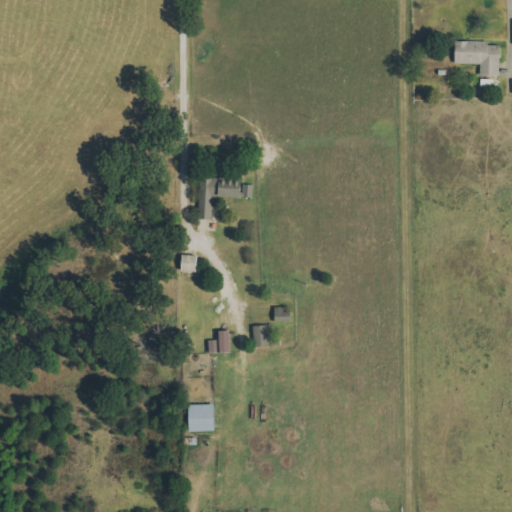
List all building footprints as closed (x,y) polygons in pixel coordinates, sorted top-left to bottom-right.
[(459,42),(459,65),(482,65),(482,77),(503,77),(503,46),(492,46),(492,42),(459,42)] [(201,220),(215,220),(216,198),(253,199),(253,182),(202,180),(201,220)] [(201,272),(201,256),(186,256),(186,272),(201,272)] [(277,323),(294,322),(294,309),(276,309),(277,323)] [(257,347),(272,346),(271,326),(256,326),(257,347)] [(234,332),(223,332),(223,340),(211,341),(212,354),(235,353),(234,332)] [(192,432),(218,432),(218,405),(192,405),(192,432)]
